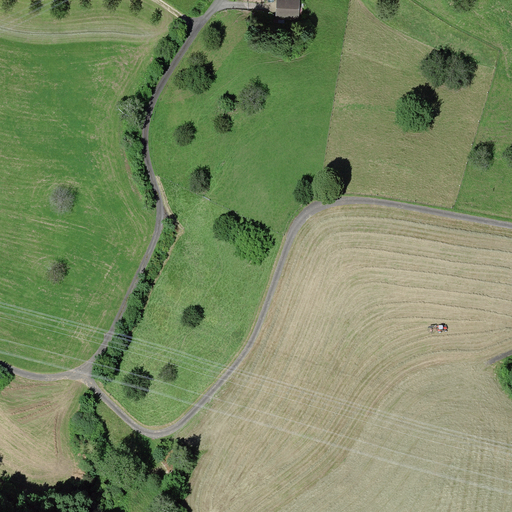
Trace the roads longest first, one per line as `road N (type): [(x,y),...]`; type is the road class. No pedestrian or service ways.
road 1 (track): [(511,227),(401,206),(323,206),(295,232),(244,354),(164,433),(141,431),(79,378),(39,379),(0,366)]
road 2 (track): [(79,378),(158,230),(143,148),(153,97),(221,0)]
